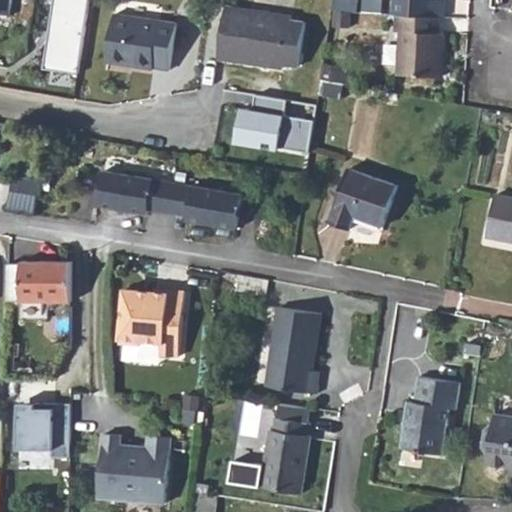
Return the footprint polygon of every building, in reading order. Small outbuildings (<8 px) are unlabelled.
[(0,0),(0,9),(12,12),(14,0),(0,0)] [(91,0),(55,0),(48,65),(81,70),(91,0)] [(355,0),(332,0),(330,16),(352,17),(355,0)] [(390,0),(389,18),(394,18),(436,19),(442,20),(443,1),(435,0),(390,0)] [(114,12),(108,56),(134,59),(133,66),(154,69),(155,67),(169,69),(176,22),(114,12)] [(225,15),(217,67),(281,77),(282,73),(296,74),(302,30),(290,29),(290,24),(225,15)] [(436,19),(394,18),(394,34),(399,34),(398,78),(440,80),(442,35),(436,35),(436,19)] [(236,109),(231,146),(306,156),(313,121),(282,116),(285,101),(254,96),(250,111),(236,109)] [(347,167),(327,220),(348,228),(353,215),(383,226),(397,187),(347,167)] [(144,207),(163,210),(182,213),(181,218),(230,226),(236,192),(168,180),(99,169),(94,202),(143,211),(144,207)] [(6,191),(3,209),(30,213),(33,196),(6,191)] [(511,199),(492,195),(484,236),(511,241),(511,199)] [(22,301),(72,301),(72,260),(23,260),(22,301)] [(145,290),(131,289),(126,338),(129,343),(142,344),(146,341),(167,342),(165,354),(179,356),(188,291),(161,288),(160,292),(160,296),(148,295),(145,290)] [(273,305),(263,384),(314,390),(317,369),(308,368),(315,310),(273,305)] [(405,400),(398,445),(439,452),(446,406),(453,407),(457,380),(415,374),(411,400),(405,400)] [(307,406),(269,400),(267,415),(273,416),(271,432),(268,431),(262,487),(301,492),(308,436),(306,434),(307,422),(305,421),(307,406)] [(70,452),(70,404),(19,403),(18,444),(53,444),(53,452),(70,452)] [(511,414),(490,411),(489,421),(482,426),(480,444),(485,452),(484,461),(508,464),(511,464),(511,414)] [(165,502),(171,437),(148,435),(147,446),(147,451),(138,450),(139,446),(120,444),(121,435),(103,433),(98,497),(165,502)]
